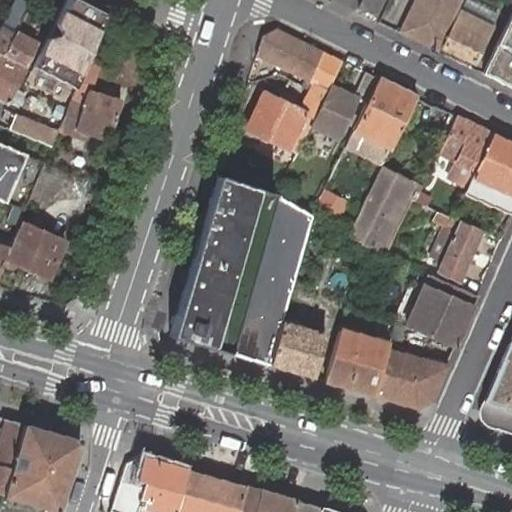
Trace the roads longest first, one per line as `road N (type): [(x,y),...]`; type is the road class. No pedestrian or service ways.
road 1 (residential): [(214,24),(117,328),(112,384)]
road 2 (tertiary): [(425,472),(112,384)]
road 3 (residential): [(273,0),(511,114)]
road 4 (residential): [(425,472),(511,274)]
road 5 (residential): [(112,384),(110,440),(86,511)]
